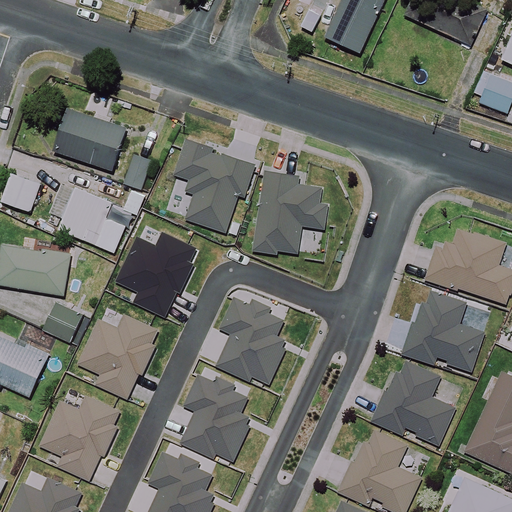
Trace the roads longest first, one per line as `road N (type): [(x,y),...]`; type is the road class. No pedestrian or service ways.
road 1 (residential): [(357,321),(250,275),(219,285),(112,511)]
road 2 (unclassified): [(199,70),(416,140)]
road 3 (residential): [(357,321),(353,353),(286,503)]
road 4 (residential): [(264,491),(332,345),(357,321)]
road 5 (residential): [(416,140),(357,321)]
road 6 (unclassified): [(21,9),(199,70)]
